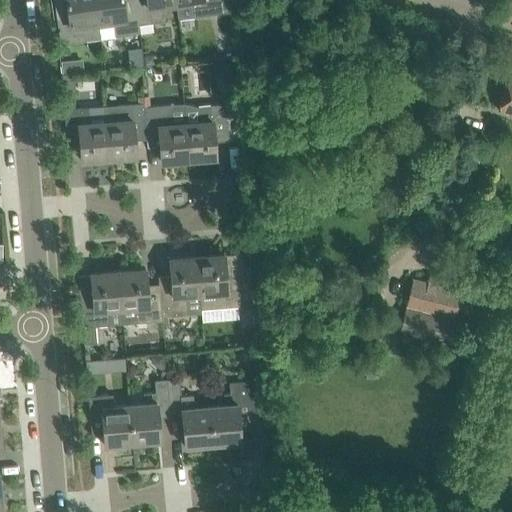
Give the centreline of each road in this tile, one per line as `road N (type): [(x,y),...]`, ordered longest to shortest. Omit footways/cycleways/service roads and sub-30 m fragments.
road 1 (residential): [(55,502),(104,505),(175,491),(194,499),(253,482)]
road 2 (residential): [(34,211),(184,219),(224,185)]
road 3 (unclassified): [(55,502),(41,325)]
road 4 (unclassified): [(34,211),(14,53)]
